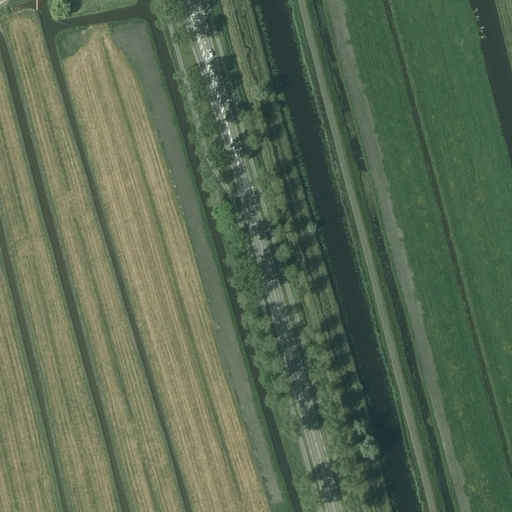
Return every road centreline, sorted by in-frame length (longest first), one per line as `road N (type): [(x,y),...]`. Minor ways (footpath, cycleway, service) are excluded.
road 1 (primary): [(333,511),(189,0)]
road 2 (unclassified): [(431,511),(299,0)]
